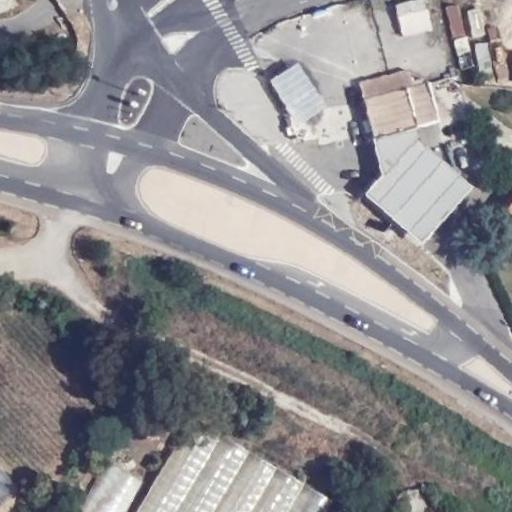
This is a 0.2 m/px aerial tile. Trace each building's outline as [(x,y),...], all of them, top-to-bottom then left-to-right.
[(419,0),(394,4),(399,36),(430,31),(424,0),(419,0)] [(450,37),(463,34),(457,5),(443,7),(450,37)] [(452,40),(459,70),(472,68),(465,37),(452,40)] [(476,75),(490,73),(487,43),(473,44),(476,75)] [(407,68),(359,80),(363,97),(412,85),(407,68)] [(439,119),(430,80),(412,85),(363,97),(373,136),(439,119)] [(365,197),(421,246),(431,235),(471,189),(421,146),(417,129),(372,141),(382,178),(374,187),(365,197)] [(511,189),(496,209),(511,220),(511,211),(506,206),(511,198),(511,189)] [(319,511),(331,494),(192,412),(131,511),(319,511)] [(79,511),(122,511),(141,481),(109,463),(79,511)] [(12,511),(11,510),(24,499),(0,471),(0,511),(12,511)]
